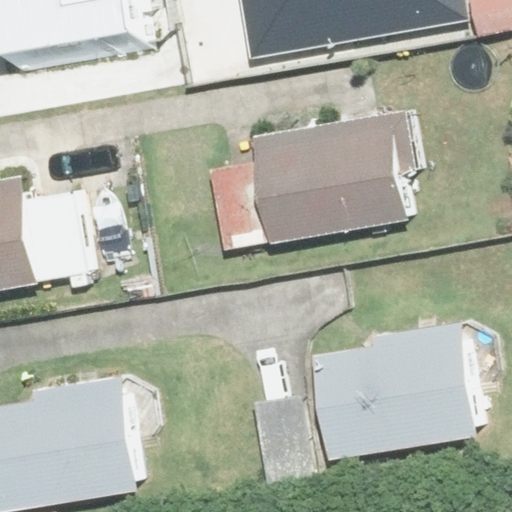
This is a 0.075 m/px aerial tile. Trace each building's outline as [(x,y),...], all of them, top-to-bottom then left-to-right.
[(99,0),(0,0),(0,109),(114,91),(99,0)] [(132,0),(135,15),(222,0),(132,0)] [(511,27),(511,0),(464,0),(470,34),(511,27)] [(323,66),(319,32),(260,39),(264,73),(323,66)] [(362,179),(166,208),(180,301),(376,272),(362,179)] [(55,216),(0,224),(0,341),(74,330),(55,216)] [(259,412),(262,431),(207,439),(216,511),(302,511),(302,509),(425,489),(408,388),(259,412)] [(111,511),(92,414),(0,432),(0,511),(111,511)]
